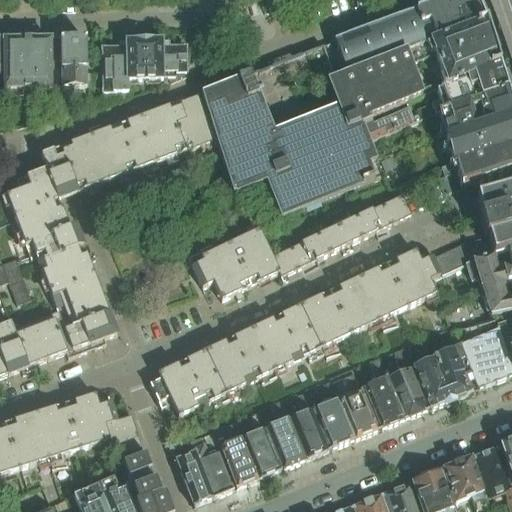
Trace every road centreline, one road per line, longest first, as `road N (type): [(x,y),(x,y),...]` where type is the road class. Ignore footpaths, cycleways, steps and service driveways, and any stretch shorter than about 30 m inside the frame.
road 1 (residential): [(444,205),(432,227),(128,367)]
road 2 (residential): [(273,53),(264,29),(235,18),(0,23)]
road 3 (residential): [(0,148),(45,140),(273,53)]
road 4 (residential): [(511,411),(263,511)]
road 5 (residential): [(178,511),(128,367)]
road 6 (residential): [(406,0),(273,53)]
road 7 (residential): [(128,367),(0,409)]
